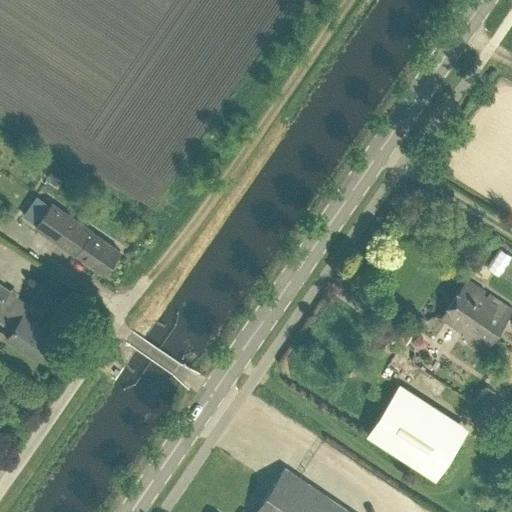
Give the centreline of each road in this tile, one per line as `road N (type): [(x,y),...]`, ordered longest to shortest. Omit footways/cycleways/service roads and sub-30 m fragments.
road 1 (secondary): [(213,391),(484,0)]
road 2 (track): [(147,278),(345,0)]
road 3 (unclassified): [(0,491),(113,322)]
road 4 (secondary): [(130,511),(213,391)]
road 5 (unclassified): [(113,322),(213,391)]
